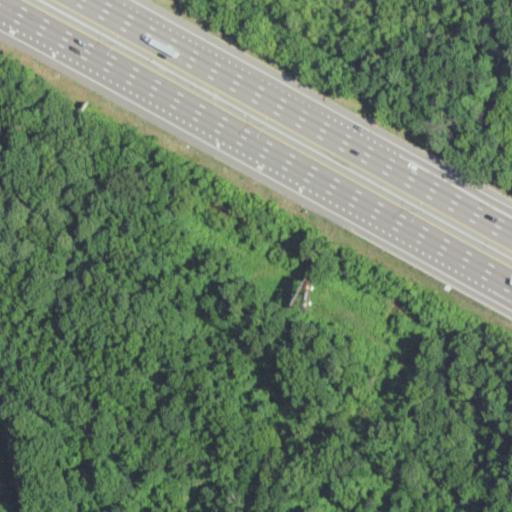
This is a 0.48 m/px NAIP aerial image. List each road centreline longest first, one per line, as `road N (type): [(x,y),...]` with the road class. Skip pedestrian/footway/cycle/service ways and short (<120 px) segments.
road 1 (motorway): [(7,0),(511,283)]
road 2 (motorway): [(346,140),(101,0)]
road 3 (motorway): [(511,231),(346,140)]
road 4 (motorway): [(511,210),(422,162),(346,140)]
